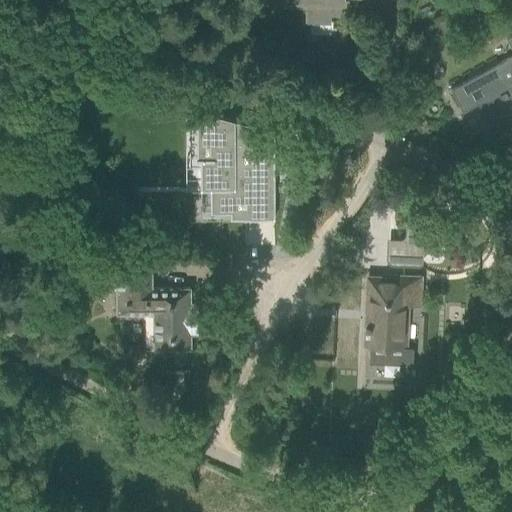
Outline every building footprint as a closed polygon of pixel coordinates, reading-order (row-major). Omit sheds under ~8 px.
[(272,0),(272,5),(306,5),(306,20),(329,21),(329,13),(340,13),(340,6),(345,6),(344,0),(272,0)] [(446,35),(451,32),(443,17),(419,30),(430,48),(448,38),(446,35)] [(511,34),(506,38),(511,49),(511,56),(451,89),(463,111),(479,102),(484,110),(482,111),(493,131),(511,120),(511,34)] [(236,120),(171,104),(171,105),(201,113),(201,129),(201,131),(212,140),(212,158),(196,158),(196,160),(200,160),(200,188),(200,189),(210,189),(210,211),(230,211),(230,218),(274,217),(275,194),(274,194),(274,148),(236,120)] [(437,242),(438,210),(406,209),(405,240),(437,242)] [(190,288),(151,288),(151,265),(117,265),(117,312),(154,312),(154,348),(190,348),(190,333),(197,333),(197,303),(190,303),(190,288)] [(365,326),(365,330),(367,330),(366,347),(370,347),(370,363),(382,364),(412,365),(413,349),(405,349),(406,334),(407,316),(408,304),(418,305),(420,276),(418,276),(418,277),(395,276),(395,275),(393,275),(393,278),(368,277),(367,312),(366,326),(365,326)]
